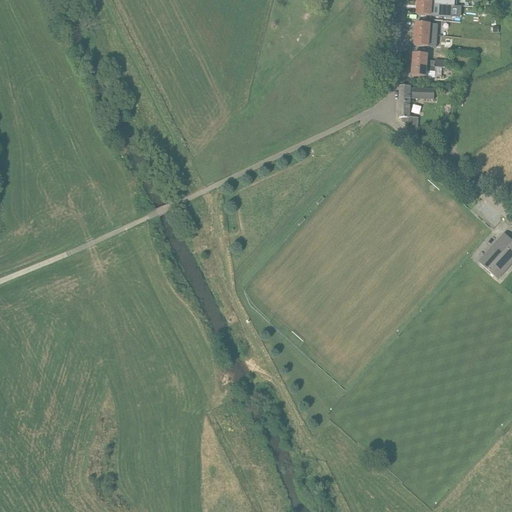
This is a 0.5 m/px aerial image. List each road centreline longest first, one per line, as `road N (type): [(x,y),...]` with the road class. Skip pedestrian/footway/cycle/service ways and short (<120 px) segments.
road 1 (unclassified): [(484,194),(391,118),(398,0)]
road 2 (unclassified): [(0,281),(172,205)]
